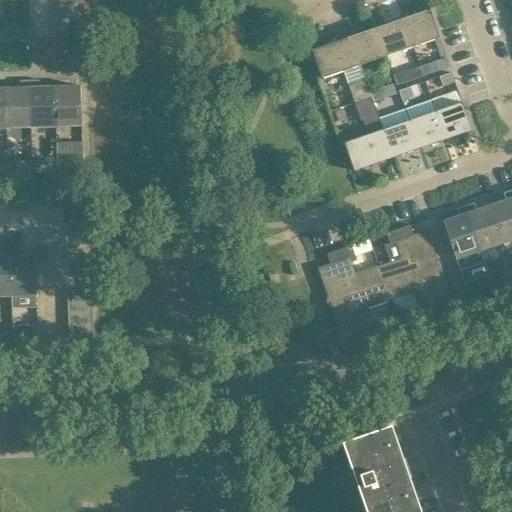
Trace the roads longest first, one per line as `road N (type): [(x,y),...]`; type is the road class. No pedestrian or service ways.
road 1 (residential): [(0,402),(483,360)]
road 2 (residential): [(293,228),(500,155),(511,142)]
road 3 (residential): [(56,344),(49,210),(0,211)]
road 4 (residential): [(511,116),(470,0)]
